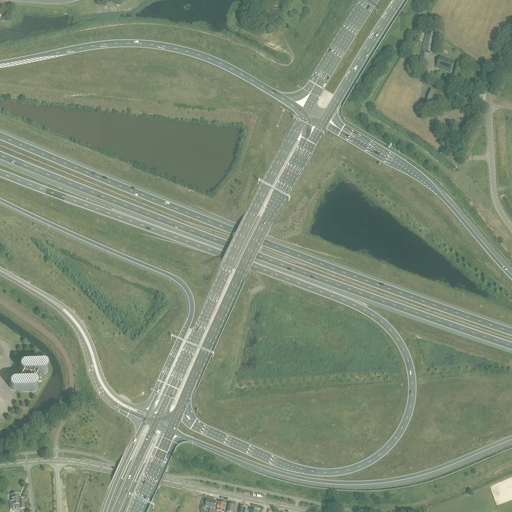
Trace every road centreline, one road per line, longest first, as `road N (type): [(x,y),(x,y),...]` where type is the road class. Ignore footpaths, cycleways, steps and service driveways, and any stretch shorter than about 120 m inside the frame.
road 1 (motorway): [(0,173),(337,297),(391,330),(408,360),(410,404),(384,451),(351,469),(312,472),(228,439),(194,421),(184,397)]
road 2 (motorway): [(511,332),(227,229),(0,135)]
road 3 (motorway): [(0,155),(511,346)]
road 4 (motorway): [(170,430),(278,472),(329,482),(411,476),(511,437)]
road 5 (trunk): [(306,110),(158,416)]
road 6 (motorway): [(0,199),(174,277),(187,290),(189,320),(148,412)]
road 7 (motorway): [(306,110),(227,64),(168,45),(111,42),(0,62)]
road 8 (trunk): [(184,397),(264,222),(324,120)]
road 9 (motorway): [(511,277),(423,181),(324,120)]
road 10 (tertiary): [(57,461),(298,509)]
road 11 (unclassified): [(49,299),(77,329),(109,399),(145,418)]
road 12 (unclassified): [(148,412),(113,393),(82,326),(49,299)]
road 13 (trunk): [(324,120),(398,0)]
road 14 (trunk): [(373,0),(306,110)]
road 15 (unclassified): [(511,227),(493,196),(490,107)]
